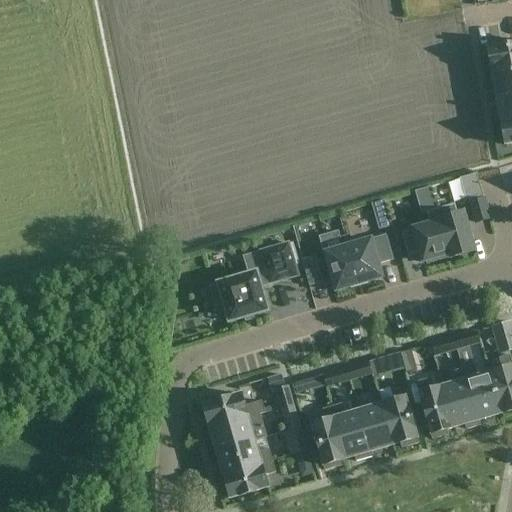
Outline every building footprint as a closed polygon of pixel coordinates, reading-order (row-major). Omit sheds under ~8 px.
[(492,73),(511,69),(511,45),(487,50),(492,73)] [(511,69),(492,73),(496,97),(511,93),(511,69)] [(500,121),(511,118),(511,93),(496,97),(500,121)] [(511,118),(500,121),(505,145),(511,144),(511,118)] [(416,192),(418,201),(434,196),(431,187),(416,191),(416,192)] [(471,204),(476,223),(490,219),(484,200),(471,204)] [(454,206),(437,210),(451,258),(474,252),(463,213),(457,215),(454,206)] [(450,259),(451,258),(437,210),(427,213),(431,225),(414,230),(414,231),(401,234),(408,256),(420,253),(423,262),(426,261),(427,264),(440,261),(440,258),(449,255),(450,259)] [(377,219),(380,230),(391,227),(388,216),(377,219)] [(384,236),(371,240),(348,247),(359,285),(382,279),(378,265),(392,261),(384,236)] [(340,249),(325,254),(336,292),(359,285),(348,247),(345,237),(337,239),(340,249)] [(229,323),(244,319),(253,316),(268,312),(260,287),(270,284),(271,284),(297,277),(288,245),(261,253),(267,271),(257,274),(256,273),(218,285),(219,287),(211,289),(217,306),(224,304),(229,323)] [(309,285),(322,281),(315,256),(302,260),(309,285)] [(185,285),(185,261),(172,261),(172,285),(185,285)] [(500,298),(459,309),(462,322),(503,311),(500,298)] [(262,333),(291,327),(288,316),(259,322),(262,333)] [(476,333),(453,339),(457,350),(479,344),(476,333)] [(435,357),(457,350),(453,339),(431,345),(435,357)] [(500,415),(511,411),(511,365),(509,356),(499,359),(502,370),(488,374),(500,415)] [(346,370),(349,382),(371,375),(368,364),(346,370)] [(500,415),(488,374),(477,377),(474,366),(463,369),(478,422),(500,415)] [(454,429),(465,426),(467,430),(479,427),(478,422),(463,369),(451,373),(454,384),(442,387),(454,429)] [(349,382),(346,370),(323,377),(327,388),(349,382)] [(454,429),(442,387),(429,391),(426,380),(416,383),(416,386),(422,404),(432,440),(448,436),(447,431),(454,429)] [(296,395),(310,391),(307,381),(293,385),(296,395)] [(422,404),(416,386),(410,388),(415,406),(422,404)] [(282,412),(294,408),(288,388),(276,392),(282,412)] [(241,395),(202,406),(209,429),(248,418),(264,413),(261,402),(244,407),(241,395)] [(401,444),(402,449),(418,444),(405,398),(381,405),(393,447),(401,444)] [(372,458),(370,453),(358,412),(345,416),(341,405),(331,408),(347,460),(355,458),(356,462),(372,458)] [(381,405),(358,412),(370,453),(393,447),(381,405)] [(299,428),(294,408),(282,412),(288,432),(299,428)] [(326,421),(311,425),(316,440),(325,472),(342,467),(340,462),(347,460),(331,408),(323,410),(326,421)] [(254,441),(248,418),(209,429),(216,452),(254,441)] [(310,442),(316,440),(311,425),(305,427),(310,442)] [(254,441),(216,452),(223,475),(272,461),(269,450),(258,453),(254,441)] [(268,488),(265,476),(276,473),(272,461),(223,475),(230,499),(268,488)]
